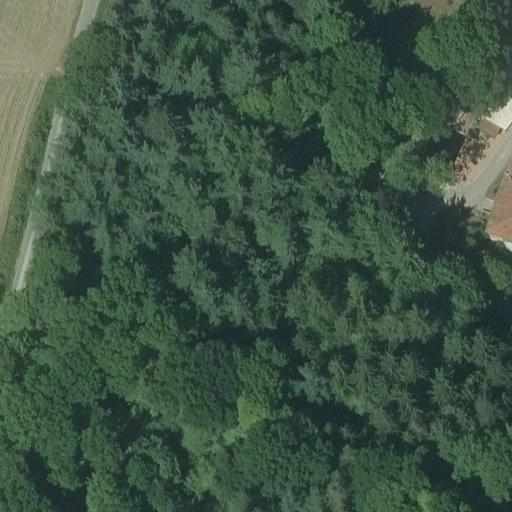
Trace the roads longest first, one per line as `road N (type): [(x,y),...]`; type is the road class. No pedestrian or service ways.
road 1 (residential): [(0,348),(90,0)]
road 2 (unknown): [(71,73),(282,143),(376,184)]
